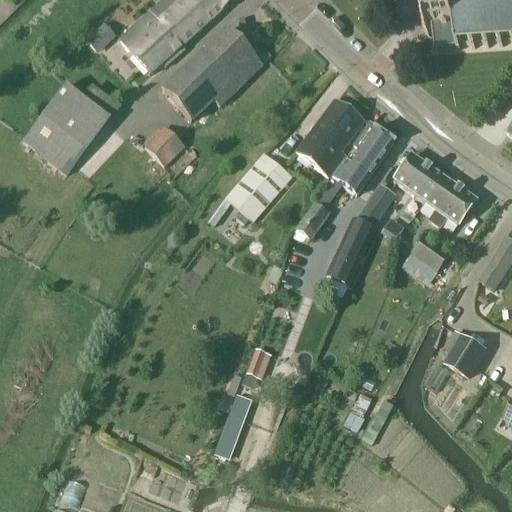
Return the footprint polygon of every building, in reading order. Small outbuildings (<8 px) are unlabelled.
[(164,0),(151,12),(184,48),(222,13),(236,0),(164,0)] [(426,1),(423,4),(428,8),(430,31),(426,35),(429,38),(433,33),(435,54),(439,54),(438,50),(456,49),(457,53),(460,53),(460,49),(471,48),(472,52),(475,52),(475,48),(485,47),(486,51),(489,51),(489,47),(499,46),(500,50),(503,50),(503,46),(511,45),(511,0),(430,0),(431,4),(426,1)] [(151,78),(184,48),(151,12),(117,44),(151,78)] [(114,39),(101,26),(84,42),(96,55),(114,39)] [(204,54),(163,95),(192,124),(213,104),(220,111),(263,69),(229,33),(206,56),(204,54)] [(66,179),(109,123),(64,89),(21,144),(66,179)] [(80,99),(107,120),(114,110),(87,89),(80,99)] [(335,102),(296,156),(328,179),(345,156),(341,153),(364,122),(335,102)] [(323,213),(340,188),(356,199),(393,146),(378,135),(379,133),(369,126),(353,149),(358,153),(353,160),(349,157),(314,207),(323,213)] [(165,169),(185,149),(165,129),(145,149),(165,169)] [(264,156),(225,201),(248,221),(287,176),(264,156)] [(428,208),(447,181),(412,157),(393,183),(428,208)] [(476,202),(447,181),(428,208),(435,213),(429,223),(440,231),(447,221),(457,228),(476,202)] [(380,188),(362,215),(376,225),(394,198),(380,188)] [(309,243),(328,217),(323,213),(314,207),(295,233),(309,243)] [(345,236),(325,280),(347,291),(373,233),(355,224),(349,238),(345,236)] [(437,273),(449,256),(424,238),(412,255),(437,273)] [(511,242),(506,238),(496,254),(511,263),(511,242)] [(276,287),(282,272),(273,268),(267,284),(276,287)] [(477,284),(493,294),(503,279),(486,268),(477,284)] [(469,383),(487,354),(463,338),(445,368),(469,383)] [(255,353),(245,378),(256,382),(265,357),(255,353)] [(245,378),(241,388),(248,391),(252,392),(256,382),(245,378)] [(359,397),(344,429),(356,434),(371,403),(359,397)] [(222,399),(217,413),(228,416),(232,402),(222,399)] [(511,405),(502,423),(511,429),(511,405)]
